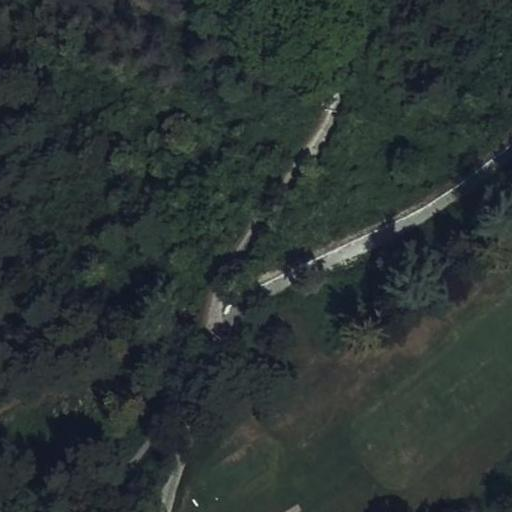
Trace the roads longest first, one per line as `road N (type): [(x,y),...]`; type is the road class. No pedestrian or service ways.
road 1 (track): [(219,319),(219,283),(334,115),(371,0)]
road 2 (track): [(219,319),(288,276),(451,200),(511,148)]
road 3 (track): [(163,511),(219,319)]
